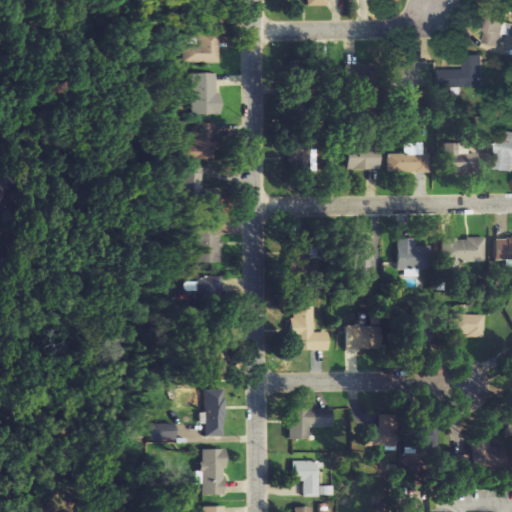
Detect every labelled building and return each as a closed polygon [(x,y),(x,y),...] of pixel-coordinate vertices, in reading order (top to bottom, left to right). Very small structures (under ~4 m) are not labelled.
[(503,20),(484,19),(483,47),(501,47),(503,20)] [(192,61),(221,62),(222,31),(204,31),(204,37),(193,36),(192,61)] [(464,70),(440,71),(440,87),(482,86),(481,56),(464,56),(464,70)] [(342,64),(341,83),(363,84),(364,65),(342,64)] [(196,114),(222,113),(221,92),(216,92),(215,72),(195,73),(196,114)] [(199,146),(191,145),(191,158),(216,159),(218,123),(200,123),(199,146)] [(511,133),(499,132),(496,169),(511,170),(511,133)] [(387,172),(431,172),(431,154),(423,154),(423,142),(404,142),(404,153),(387,153),(387,172)] [(475,170),(474,147),(455,147),(455,142),(441,142),(442,171),(475,170)] [(345,149),(345,169),(380,168),(379,148),(345,149)] [(208,172),(189,172),(190,196),(209,195),(208,172)] [(202,263),(223,262),(222,222),(201,223),(201,230),(192,230),(192,246),(201,246),(202,263)] [(511,236),(494,237),(494,258),(511,258),(511,236)] [(462,262),(487,261),(486,237),(442,238),(443,270),(463,269),(462,262)] [(372,238),(357,238),(357,247),(340,247),(341,262),(359,261),(359,281),(373,281),(372,238)] [(417,238),(398,238),(399,269),(434,268),(433,246),(417,246),(417,238)] [(224,276),(204,275),(203,296),(224,297),(224,276)] [(328,332),(313,331),(314,306),(292,305),(292,318),(288,318),(288,337),(295,338),(295,349),(328,350),(328,332)] [(486,315),(454,314),(453,331),(470,332),(470,336),(486,337),(486,315)] [(364,346),(365,325),(344,325),(344,346),(364,346)] [(224,435),(223,388),(203,389),(204,436),(224,435)] [(287,407),(287,438),(307,439),(307,426),(331,426),(332,408),(287,407)] [(160,438),(178,439),(178,423),(161,423),(160,438)] [(361,445),(378,446),(379,427),(361,426),(361,445)] [(487,441),(472,442),(474,468),(488,467),(487,441)] [(223,494),(224,448),(199,448),(198,483),(202,483),(202,493),(223,494)] [(468,454),(454,454),(454,473),(468,472),(468,454)] [(302,494),(318,494),(318,461),(291,460),(291,481),(302,481),(302,494)] [(333,494),(333,486),(319,486),(319,494),(333,494)]
